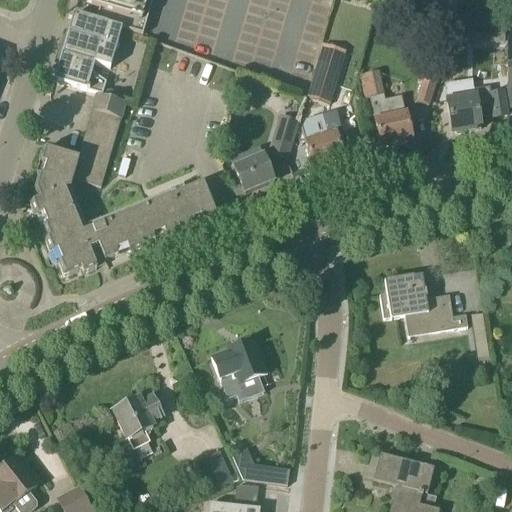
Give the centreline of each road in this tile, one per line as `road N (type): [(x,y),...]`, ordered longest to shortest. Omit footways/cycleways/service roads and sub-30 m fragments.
road 1 (secondary): [(0,370),(138,297),(311,224)]
road 2 (secondary): [(311,224),(511,179)]
road 3 (residential): [(511,472),(326,397)]
road 4 (residential): [(326,397),(328,303),(311,224)]
road 5 (residential): [(0,174),(41,39)]
